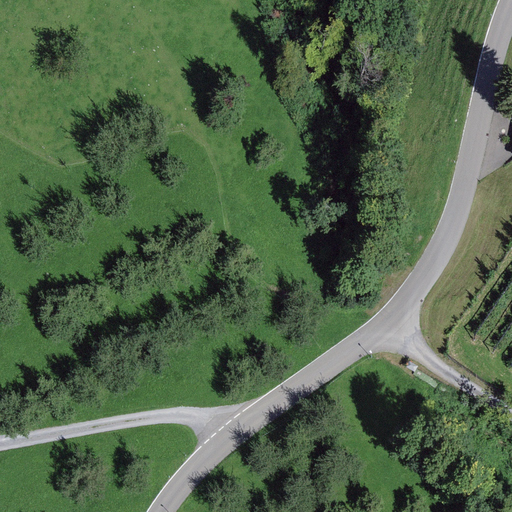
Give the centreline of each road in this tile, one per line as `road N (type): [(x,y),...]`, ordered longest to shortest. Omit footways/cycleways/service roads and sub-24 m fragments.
road 1 (unclassified): [(511,10),(474,186),(449,247),(396,323),(234,433),(162,511)]
road 2 (track): [(0,444),(167,420),(207,420),(234,433)]
road 3 (track): [(396,323),(511,407)]
